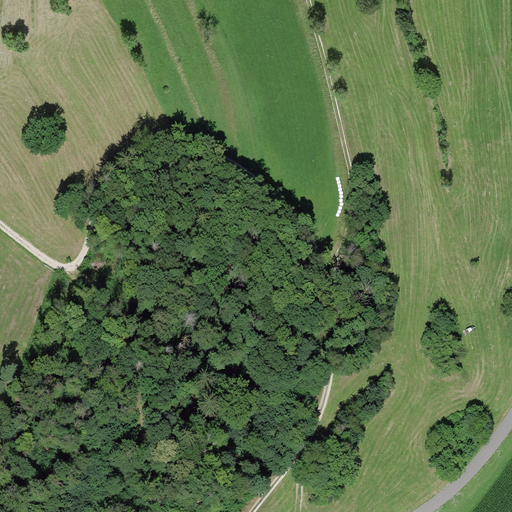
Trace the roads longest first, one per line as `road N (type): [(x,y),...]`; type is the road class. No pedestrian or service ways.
road 1 (track): [(249,511),(318,415),(344,321),(334,273),(278,196),(217,158),(150,155),(105,176),(92,196),(76,268),(54,269),(0,225)]
road 2 (track): [(76,268),(121,333),(142,443),(132,471),(91,511)]
road 3 (track): [(305,0),(351,171),(330,267)]
road 4 (track): [(217,158),(211,206),(218,253),(240,297)]
road 5 (residential): [(511,413),(461,480),(421,511)]
